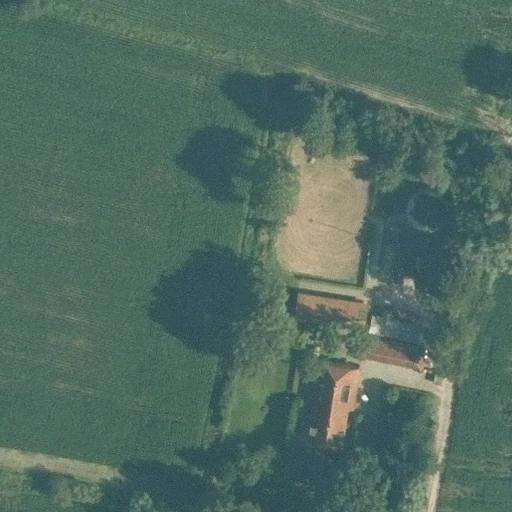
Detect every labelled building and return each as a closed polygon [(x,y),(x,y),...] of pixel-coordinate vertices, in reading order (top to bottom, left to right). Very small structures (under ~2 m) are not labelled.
[(392,222),(381,269),(407,275),(418,229),(392,222)] [(295,293),(292,317),(363,329),(366,305),(295,293)] [(372,313),(400,319),(405,302),(376,295),(372,313)] [(427,344),(364,331),(359,353),(422,366),(427,344)] [(359,365),(308,356),(303,403),(310,403),(306,437),(341,443),(347,405),(352,406),(359,365)]
